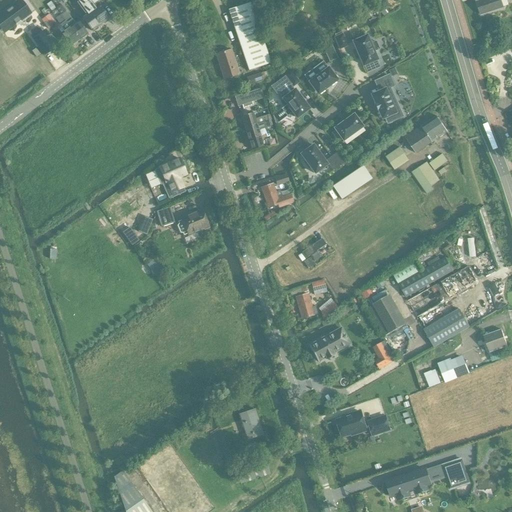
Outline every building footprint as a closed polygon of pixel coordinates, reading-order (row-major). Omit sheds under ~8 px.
[(20,0),(0,14),(0,20),(8,31),(30,14),(20,0)] [(76,0),(75,1),(77,3),(83,11),(86,15),(82,18),(93,31),(100,25),(81,0),(76,0)] [(81,0),(100,25),(109,18),(99,5),(95,8),(93,5),(99,0),(81,0)] [(500,0),(479,0),(477,1),(481,15),(503,8),(500,0)] [(51,2),(46,5),(51,11),(55,8),(51,2)] [(248,70),(270,63),(250,2),(228,9),(248,70)] [(60,5),(56,8),(60,15),(61,15),(63,13),(65,12),(60,5)] [(61,15),(79,40),(87,34),(78,21),(74,23),(65,11),(63,13),(61,15)] [(49,14),(37,23),(43,32),(47,29),(48,30),(56,24),(49,14)] [(79,40),(61,15),(60,15),(56,18),(65,30),(60,33),(70,47),(79,40)] [(45,55),(54,48),(36,24),(27,31),(45,55)] [(335,38),(340,49),(347,46),(342,35),(335,38)] [(366,36),(352,42),(363,66),(364,66),(367,73),(380,67),(377,60),(373,51),(379,49),(376,42),(370,44),(366,36)] [(324,50),(329,61),(337,58),(332,47),(324,50)] [(224,79),(239,74),(231,48),(216,53),(224,79)] [(328,68),(309,82),(318,94),(337,80),(328,68)] [(394,68),(388,71),(391,77),(397,74),(394,68)] [(271,87),(274,91),(288,80),(293,88),(300,83),(292,73),(291,71),(270,86),(271,87)] [(249,85),(262,80),(259,73),(246,78),(249,85)] [(380,91),(371,95),(375,104),(377,110),(378,110),(382,119),(385,118),(388,123),(398,118),(402,116),(396,104),(389,87),(393,85),(388,76),(376,81),(380,91)] [(309,109),(294,90),(282,99),(287,105),(282,109),(287,115),(292,112),(296,118),(309,109)] [(244,107),(253,101),(249,96),(241,102),(244,107)] [(253,113),(241,116),(244,128),(269,121),(267,115),(255,119),(253,113)] [(334,129),(335,130),(332,133),(338,142),(342,139),(343,141),(362,127),(353,115),(334,129)] [(405,139),(416,154),(446,132),(436,117),(405,139)] [(269,121),(244,128),(251,150),(262,146),(260,138),(258,130),(271,127),(269,120),(269,121)] [(301,154),(305,161),(303,162),(308,168),(310,167),(315,173),(327,164),(313,145),(301,154)] [(385,157),(394,171),(409,161),(400,147),(385,157)] [(338,152),(332,156),(339,166),(345,162),(338,152)] [(448,162),(443,155),(430,164),(435,171),(448,162)] [(332,156),(326,161),(333,170),(339,166),(332,156)] [(170,163),(154,170),(161,185),(162,185),(169,199),(185,192),(179,177),(186,174),(185,171),(187,170),(183,161),(181,162),(179,159),(172,162),(170,163)] [(412,173),(427,195),(433,190),(431,187),(439,181),(427,163),(412,173)] [(341,199),(371,179),(363,166),(332,187),(341,199)] [(286,174),(275,178),(277,185),(288,182),(286,174)] [(132,205),(151,191),(142,178),(123,192),(132,205)] [(275,192),(272,183),(261,187),(267,208),(278,204),(279,206),(292,202),(290,195),(281,197),(279,191),(275,192)] [(161,226),(174,222),(169,207),(156,211),(161,226)] [(181,217),(182,220),(178,222),(179,224),(177,226),(180,233),(183,233),(183,235),(187,233),(188,235),(208,227),(201,209),(181,217)] [(316,251),(325,245),(321,239),(302,252),(306,258),(310,255),(314,261),(320,257),(316,251)] [(405,298),(452,271),(444,258),(425,269),(420,272),(398,284),(398,285),(405,298)] [(414,261),(392,274),(398,284),(420,272),(414,261)] [(466,290),(477,283),(468,267),(407,302),(416,318),(457,295),(458,297),(467,292),(466,290)] [(311,283),(314,291),(325,288),(323,280),(311,283)] [(370,289),(359,295),(362,300),(373,295),(370,289)] [(385,290),(372,298),(376,305),(389,297),(385,290)] [(302,319),(317,314),(315,306),(311,307),(308,294),(296,297),(302,319)] [(376,305),(367,309),(383,337),(384,336),(387,341),(408,328),(406,324),(390,296),(389,297),(376,305)] [(330,299),(318,309),(321,311),(323,320),(338,308),(330,299)] [(424,330),(434,348),(469,328),(459,310),(424,330)] [(309,345),(309,346),(318,362),(318,361),(326,357),(327,358),(327,359),(334,355),(334,354),(333,353),(346,346),(350,343),(341,327),(337,330),(309,346),(309,345)] [(490,354),(507,347),(501,331),(484,337),(490,354)] [(385,341),(373,348),(379,358),(375,361),(380,370),(389,365),(396,360),(385,341)] [(441,370),(435,372),(440,383),(446,381),(446,382),(468,373),(462,357),(451,361),(450,360),(439,364),(441,370)] [(435,371),(425,374),(430,387),(440,383),(435,372),(435,371)] [(247,440),(263,435),(255,409),(239,414),(247,440)] [(373,436),(390,431),(386,417),(368,423),(369,424),(365,425),(361,413),(337,421),(342,438),(352,435),(352,436),(367,431),(367,430),(370,429),(373,436)] [(269,474),(264,458),(235,467),(241,484),(269,474)] [(462,460),(442,466),(446,478),(450,489),(470,483),(462,460)] [(151,511),(122,471),(113,477),(124,511),(151,511)] [(401,481),(386,486),(391,502),(394,501),(394,502),(396,502),(397,505),(408,501),(406,496),(414,494),(416,498),(427,494),(425,490),(429,488),(424,473),(409,478),(410,480),(402,483),(401,481)]
